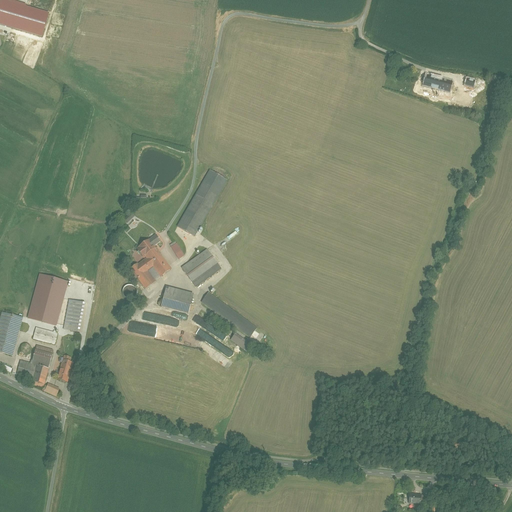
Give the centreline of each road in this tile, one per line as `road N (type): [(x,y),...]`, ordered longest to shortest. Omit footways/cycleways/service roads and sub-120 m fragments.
road 1 (tertiary): [(511,484),(253,459),(66,409),(0,376)]
road 2 (unknown): [(79,365),(107,234),(126,221),(158,236)]
